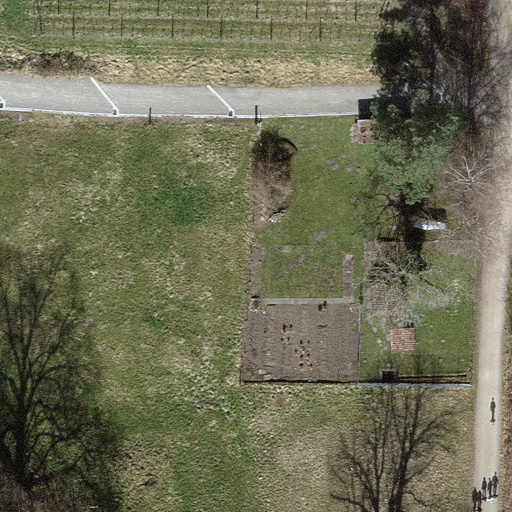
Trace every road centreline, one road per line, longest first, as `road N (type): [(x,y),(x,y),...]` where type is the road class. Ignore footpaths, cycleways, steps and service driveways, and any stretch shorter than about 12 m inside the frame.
road 1 (track): [(0,88),(267,104),(493,96)]
road 2 (track): [(493,96),(486,511)]
